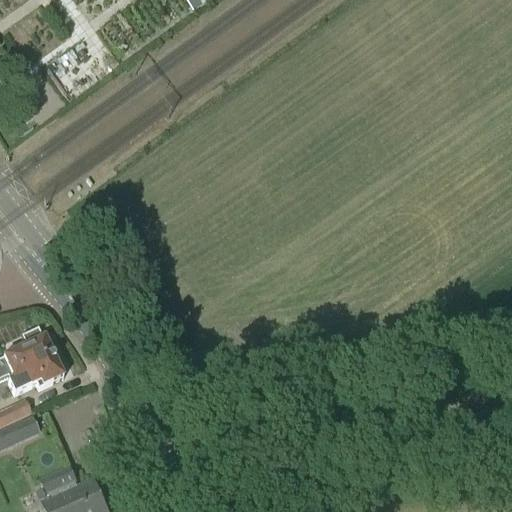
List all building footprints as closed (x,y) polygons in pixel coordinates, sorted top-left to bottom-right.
[(213,0),(179,0),(191,16),(213,0)] [(2,363),(0,363),(0,381),(1,384),(6,382),(8,387),(7,388),(13,400),(39,387),(42,392),(61,383),(43,343),(41,344),(37,334),(20,342),(25,352),(2,362),(2,363)] [(0,431),(31,417),(24,404),(0,414),(0,431)] [(0,435),(0,444),(5,455),(39,440),(32,422),(0,435)] [(40,484),(49,502),(41,506),(43,511),(106,511),(93,482),(78,489),(70,471),(40,484)]
